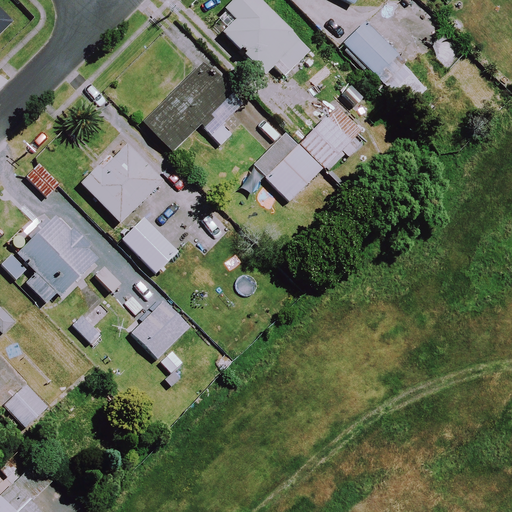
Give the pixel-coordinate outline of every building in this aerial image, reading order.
[(306,54),(252,0),(236,0),(216,20),(226,31),(220,36),(261,78),(271,68),(282,78),(306,54)] [(353,0),(333,0),(349,8),(353,0)] [(0,35),(11,25),(0,14),(0,35)] [(341,48),(374,79),(381,86),(397,69),(390,61),(394,57),(361,27),(341,48)] [(236,109),(199,72),(142,128),(170,156),(199,128),(218,148),(230,137),(219,126),(236,109)] [(415,99),(400,84),(391,93),(407,108),(415,99)] [(295,150),(318,174),(323,170),(326,173),(343,156),(346,160),(363,144),(356,137),(358,135),(335,111),(295,150)] [(318,174),(295,150),(284,138),(252,168),(286,204),(318,174)] [(122,146),(79,188),(118,226),(160,184),(122,146)] [(58,187),(36,168),(24,181),(46,201),(58,187)] [(228,232),(208,212),(186,233),(206,254),(228,232)] [(25,288),(45,308),(53,299),(56,301),(94,263),(50,220),(14,256),(35,277),(25,288)] [(175,256),(142,221),(120,242),(154,277),(175,256)] [(224,243),(211,256),(226,272),(239,259),(224,243)] [(64,302),(53,313),(66,326),(77,315),(64,302)] [(154,363),(167,350),(186,331),(161,307),(130,338),(154,363)] [(0,336),(11,326),(7,321),(0,313),(0,336)] [(99,334),(81,317),(70,329),(88,346),(99,334)] [(127,367),(102,339),(90,350),(115,377),(127,367)] [(71,362),(53,343),(43,352),(62,371),(71,362)] [(44,410),(24,388),(2,409),(23,430),(44,410)] [(0,511),(34,511),(28,505),(53,481),(34,463),(0,496),(0,511)]
